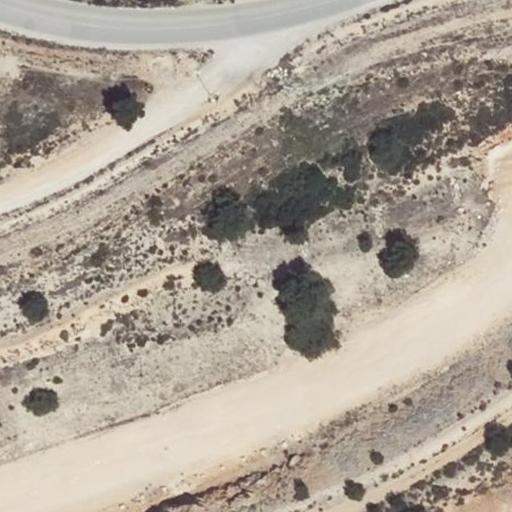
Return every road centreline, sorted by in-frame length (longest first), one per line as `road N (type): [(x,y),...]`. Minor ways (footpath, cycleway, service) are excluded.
road 1 (track): [(32,511),(102,498),(257,443),(376,383),(511,287)]
road 2 (track): [(0,204),(191,111),(360,0)]
road 3 (unclassified): [(0,5),(134,29),(208,28),(336,0)]
